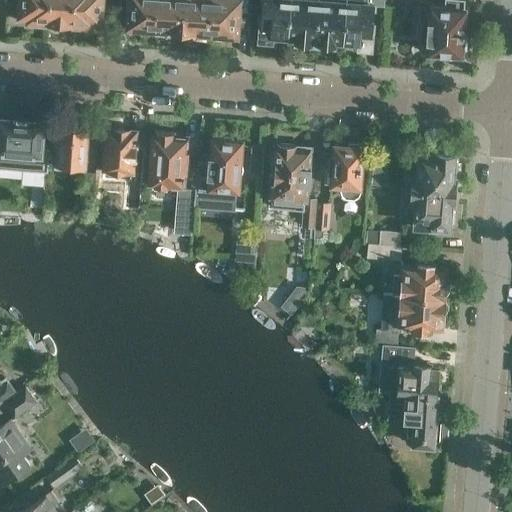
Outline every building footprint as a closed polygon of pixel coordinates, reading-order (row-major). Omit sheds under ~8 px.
[(19,0),(17,19),(47,21),(48,0),(16,0),(17,0),(19,0)] [(48,0),(47,21),(73,23),(74,0),(48,0)] [(74,0),(73,23),(101,25),(102,0),(74,0)] [(117,0),(117,7),(127,8),(125,27),(153,29),(155,0),(117,0)] [(155,0),(153,29),(181,31),(183,0),(155,0)] [(183,0),(181,31),(209,33),(211,0),(183,0)] [(211,0),(209,33),(237,35),(239,0),(211,0)] [(289,0),(261,0),(259,39),(271,40),(272,35),(287,36),(289,0)] [(289,0),(287,36),(296,37),(295,42),(315,43),(318,0),(289,0)] [(340,0),(318,0),(315,43),(334,45),(334,40),(343,41),(346,0),(340,0)] [(346,0),(343,41),(359,42),(359,46),(370,47),(373,3),(346,0)] [(429,50),(443,51),(446,54),(450,56),(454,55),(457,52),(460,52),(461,46),(465,46),(466,35),(462,34),(464,0),(443,0),(444,4),(430,3),(429,20),(427,20),(426,40),(429,41),(429,50)] [(49,147),(40,146),(42,122),(0,118),(0,166),(47,170),(49,147)] [(58,133),(50,132),(49,151),(57,152),(56,163),(84,165),(85,158),(87,158),(89,140),(86,139),(87,126),(59,124),(58,133)] [(127,172),(132,172),(134,172),(137,131),(108,129),(105,170),(109,170),(108,178),(127,180),(127,172)] [(155,130),(151,181),(182,184),(183,171),(186,171),(187,150),(184,150),(185,138),(174,137),(174,132),(155,130)] [(193,198),(192,219),(233,223),(234,209),(237,174),(239,170),(240,162),(238,159),(239,139),(226,138),(225,136),(220,135),(217,138),(209,137),(204,199),(193,198)] [(325,170),(324,183),(341,184),(340,188),(342,192),(346,195),(351,196),(359,190),(363,145),(359,145),(357,142),(349,141),(348,144),(333,143),(333,153),(330,153),(329,170),(325,170)] [(295,144),(275,142),(270,206),(302,208),(301,224),(313,225),(315,200),(303,199),(304,181),(308,181),(309,165),(306,165),(307,149),(295,148),(295,144)] [(264,146),(253,145),(251,171),(262,172),(264,146)] [(411,188),(451,190),(452,190),(454,152),(448,152),(448,149),(439,148),(438,151),(417,150),(416,174),(411,174),(411,188)] [(82,171),(80,194),(94,195),(96,172),(82,171)] [(130,176),(128,197),(142,198),(143,177),(130,176)] [(451,190),(411,188),(410,201),(414,201),(413,224),(448,227),(449,220),(451,190)] [(193,198),(179,197),(176,229),(191,230),(192,219),(193,198)] [(315,210),(313,237),(314,237),(314,242),(319,243),(323,242),(326,240),(328,238),(329,234),(329,232),(327,231),(327,229),(329,229),(331,202),(317,201),(316,210),(315,210)] [(367,229),(366,242),(367,243),(368,242),(379,243),(379,242),(399,244),(400,231),(380,229),(380,230),(367,229)] [(257,238),(246,237),(245,252),(239,251),(238,269),(253,270),(253,273),(254,273),(257,238)] [(399,244),(379,242),(379,243),(368,242),(367,243),(366,257),(401,259),(402,245),(399,245),(399,244)] [(394,273),(392,292),(443,296),(446,266),(434,265),(435,261),(415,260),(415,263),(401,262),(400,273),(394,273)] [(309,277),(297,276),(297,285),(309,286),(309,277)] [(443,296),(392,292),(391,310),(398,311),(397,322),(410,323),(410,328),(430,329),(430,325),(441,326),(443,296)] [(376,328),(375,341),(397,343),(398,329),(376,328)] [(388,358),(387,373),(391,374),(389,391),(436,394),(439,366),(430,365),(430,362),(388,358)] [(0,401),(3,400),(14,391),(4,377),(0,379),(0,401)] [(14,391),(3,400),(15,417),(38,401),(26,384),(14,391)] [(380,390),(379,401),(403,402),(401,417),(406,418),(405,435),(413,436),(412,442),(432,444),(436,394),(389,391),(380,390)] [(9,419),(0,425),(0,482),(25,465),(18,455),(29,447),(9,419)] [(54,487),(83,466),(75,455),(46,476),(54,487)] [(18,511),(56,511),(52,504),(58,500),(51,490),(18,511)]
